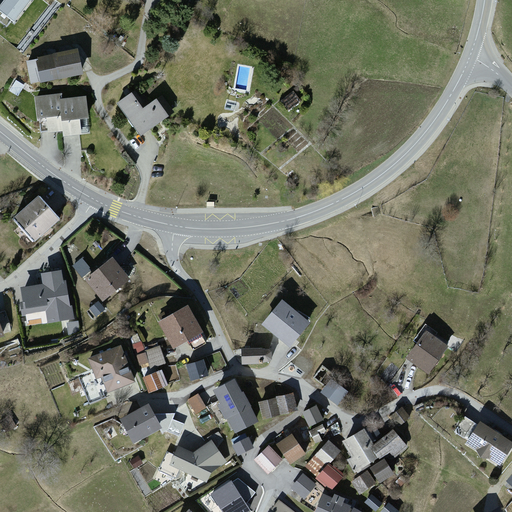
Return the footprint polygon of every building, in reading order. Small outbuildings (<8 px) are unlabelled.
[(35,0),(1,0),(0,2),(0,12),(16,25),(35,0)] [(82,74),(75,41),(25,52),(32,85),(82,74)] [(132,88),(114,101),(139,138),(171,116),(157,96),(144,105),(132,88)] [(86,91),(33,97),(37,133),(61,130),(62,140),(92,136),(86,91)] [(63,217),(38,192),(12,217),(37,242),(63,217)] [(133,278),(112,253),(82,277),(103,302),(133,278)] [(75,266),(82,275),(91,268),(84,259),(75,266)] [(76,317),(64,263),(37,269),(40,283),(17,288),(27,329),(76,317)] [(283,297),(262,320),(288,343),(309,320),(283,297)] [(96,312),(102,307),(97,301),(91,306),(96,312)] [(187,302),(154,322),(173,353),(205,333),(187,302)] [(78,321),(66,323),(68,333),(79,331),(78,321)] [(408,356),(429,371),(451,341),(429,325),(408,356)] [(138,381),(120,340),(84,355),(102,396),(138,381)] [(162,347),(147,350),(151,369),(166,365),(162,347)] [(243,347),(243,361),(268,361),(268,347),(243,347)] [(147,353),(139,356),(142,365),(150,362),(147,353)] [(188,362),(191,376),(206,373),(202,359),(188,362)] [(157,372),(144,378),(150,391),(164,386),(157,372)] [(235,434),(260,421),(238,375),(212,388),(235,434)] [(331,378),(322,392),(340,404),(349,390),(331,378)] [(294,391),(259,400),(263,419),(298,410),(294,391)] [(189,400),(197,411),(204,406),(196,395),(189,400)] [(131,444),(162,429),(149,403),(119,418),(131,444)] [(317,403),(302,410),(310,426),(324,419),(317,403)] [(404,407),(396,414),(404,423),(412,416),(404,407)] [(368,418),(336,438),(357,473),(351,482),(359,495),(395,473),(389,463),(416,447),(399,419),(376,432),(368,418)] [(511,451),(511,440),(478,419),(463,443),(502,467),(511,451)] [(307,452),(292,428),(273,440),(288,464),(307,452)] [(232,462),(213,436),(196,448),(175,439),(165,462),(207,480),(232,462)] [(235,441),(240,451),(250,446),(245,436),(235,441)] [(346,475),(331,462),(342,450),(329,439),(306,465),(334,489),(346,475)] [(283,460),(268,445),(255,458),(270,473),(283,460)] [(303,473),(292,487),(306,498),(317,485),(303,473)] [(229,482),(212,493),(225,511),(238,511),(246,507),(229,482)] [(370,511),(324,490),(313,511),(370,511)] [(371,494),(366,500),(374,507),(379,502),(371,494)] [(304,511),(283,495),(272,508),(277,511),(304,511)] [(388,503),(382,510),(385,511),(395,511),(397,510),(388,503)]
